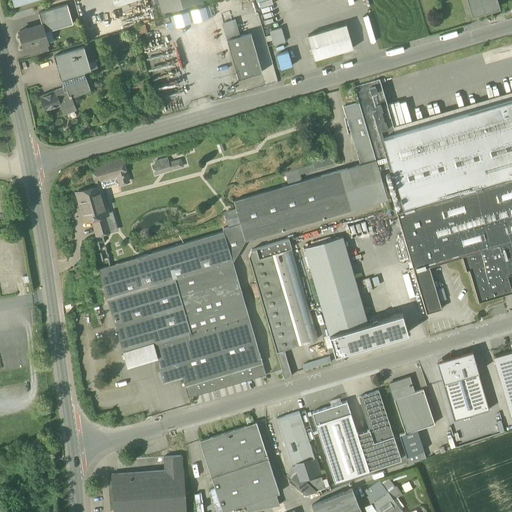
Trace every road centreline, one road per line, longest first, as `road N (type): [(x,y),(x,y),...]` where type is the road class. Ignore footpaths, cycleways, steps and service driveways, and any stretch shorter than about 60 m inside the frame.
road 1 (unclassified): [(511,26),(30,165)]
road 2 (unclassified): [(72,451),(511,323)]
road 3 (unclassified): [(72,451),(30,165)]
road 4 (unclassified): [(30,165),(0,46)]
